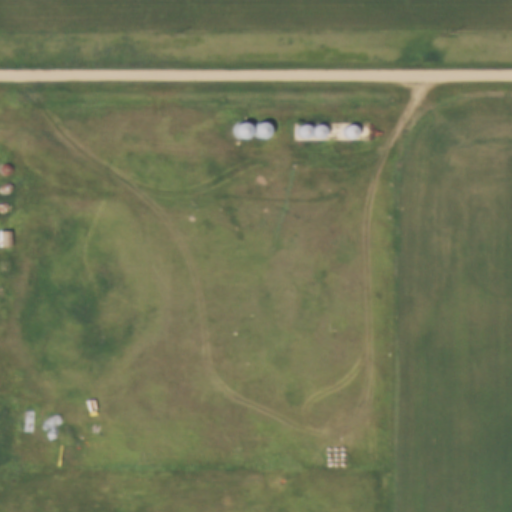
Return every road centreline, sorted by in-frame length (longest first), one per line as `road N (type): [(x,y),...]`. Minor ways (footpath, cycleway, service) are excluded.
road 1 (residential): [(0,77),(511,77)]
road 2 (track): [(0,137),(220,157),(387,156),(404,150),(411,134),(421,77)]
